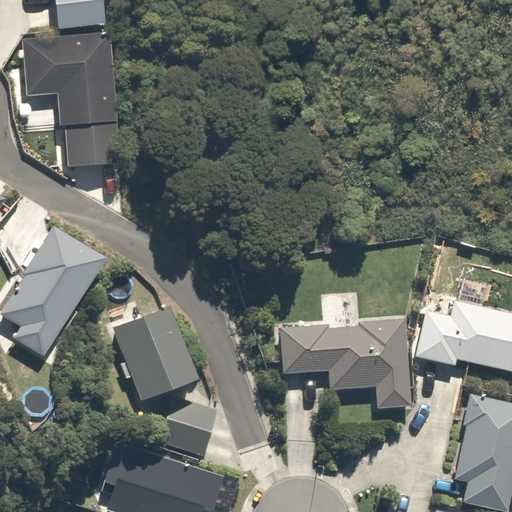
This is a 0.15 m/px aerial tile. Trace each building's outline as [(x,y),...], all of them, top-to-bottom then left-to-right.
[(95,0),(49,0),(52,23),(98,18),(95,0)] [(104,29),(21,37),(27,93),(52,91),(55,125),(113,120),(104,29)] [(452,297),(422,290),(407,351),(447,361),(448,354),(511,369),(511,311),(479,303),(484,282),(457,276),(452,297)] [(318,321),(275,323),(277,369),(320,367),(321,389),(367,387),(368,405),(406,403),(401,316),(354,319),(353,292),(317,294),(318,321)] [(121,356),(113,359),(119,377),(127,375),(134,395),(191,376),(165,298),(108,317),(121,356)] [(498,508),(511,446),(511,401),(467,392),(449,474),(461,476),(456,499),(498,508)] [(195,454),(209,405),(170,394),(156,442),(195,454)] [(126,449),(98,511),(148,511),(150,508),(158,511),(160,511),(171,488),(161,483),(164,476),(140,465),(143,457),(126,449)]
